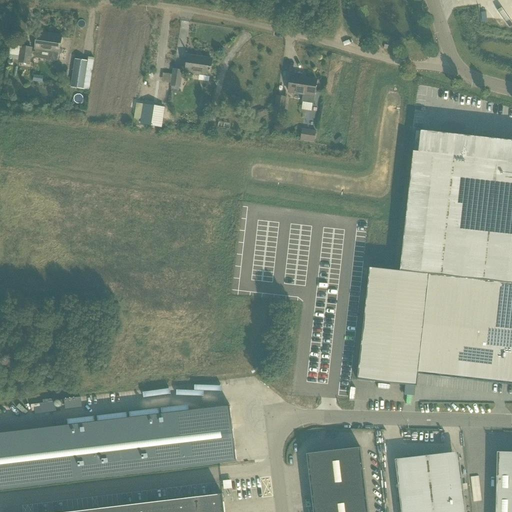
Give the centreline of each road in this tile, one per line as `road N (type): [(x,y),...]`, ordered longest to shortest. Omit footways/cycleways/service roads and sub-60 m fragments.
road 1 (unclassified): [(451,61),(400,64),(204,13),(29,8)]
road 2 (unclassified): [(288,511),(278,436),(291,418),(511,420)]
road 3 (unknown): [(0,506),(281,462)]
